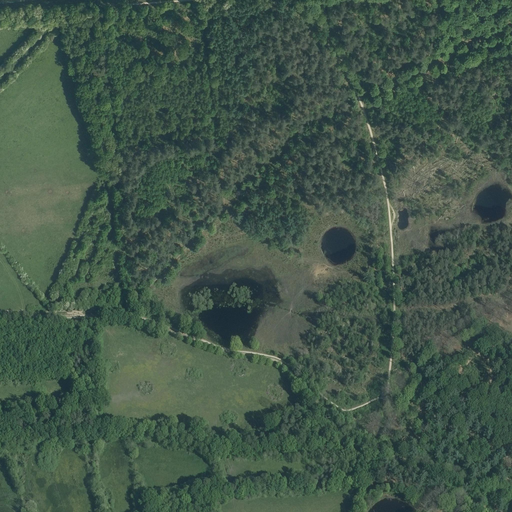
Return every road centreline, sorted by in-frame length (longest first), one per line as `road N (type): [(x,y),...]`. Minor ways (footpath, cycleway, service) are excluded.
road 1 (track): [(101,5),(130,309)]
road 2 (track): [(375,445),(278,362),(123,316)]
road 3 (track): [(511,302),(462,330),(419,371),(375,445)]
road 4 (track): [(224,206),(358,97)]
road 5 (track): [(358,97),(511,40)]
road 6 (track): [(123,316),(224,206)]
road 7 (track): [(511,495),(428,472),(375,445)]
road 8 (unclassified): [(123,316),(0,316)]
